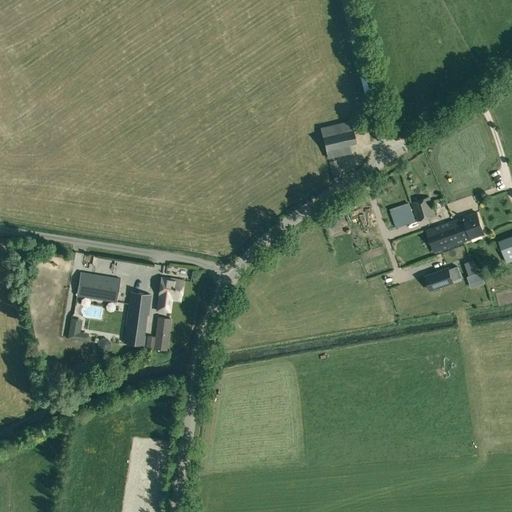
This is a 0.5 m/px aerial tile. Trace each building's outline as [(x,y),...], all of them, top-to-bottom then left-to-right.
[(352,153),(350,145),(357,143),(353,129),(351,121),(322,128),(324,136),(323,136),(327,151),(327,150),(329,158),(352,153)] [(330,162),(332,173),(333,175),(339,174),(336,160),(330,162)] [(417,222),(436,216),(430,197),(411,202),(417,222)] [(426,229),(436,257),(442,255),(445,264),(476,253),(471,239),(484,234),(476,212),(463,217),(426,229)] [(511,235),(501,240),(508,260),(511,258),(511,235)] [(473,261),(463,265),(468,277),(477,274),(473,261)] [(448,268),(425,276),(430,290),(432,290),(433,292),(440,289),(439,287),(453,282),(448,268)] [(77,296),(116,303),(121,278),(81,271),(77,296)] [(160,277),(158,298),(156,311),(171,313),(173,300),(181,301),(183,280),(160,277)] [(151,294),(130,292),(123,342),(144,345),(146,335),(144,335),(147,315),(149,315),(151,294)] [(167,350),(171,318),(158,316),(155,336),(147,335),(145,348),(167,350)] [(90,334),(81,332),(83,320),(72,318),(68,338),(88,342),(90,334)] [(112,348),(112,343),(108,339),(103,339),(100,343),(100,348),(103,351),(108,351),(112,348)]
